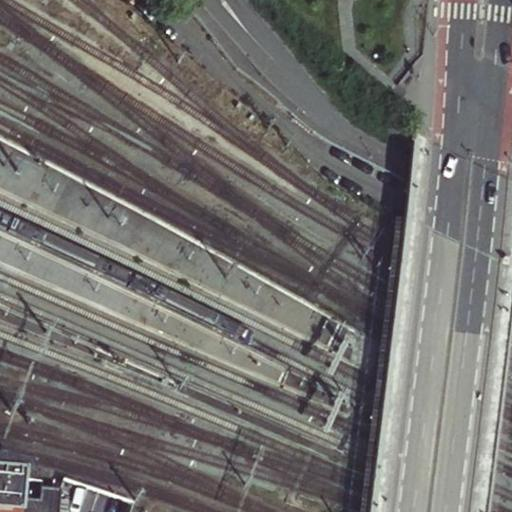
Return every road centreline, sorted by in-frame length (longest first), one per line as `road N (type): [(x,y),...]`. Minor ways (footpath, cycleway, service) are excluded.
road 1 (primary): [(453,97),(405,511)]
road 2 (primary): [(442,511),(493,103)]
